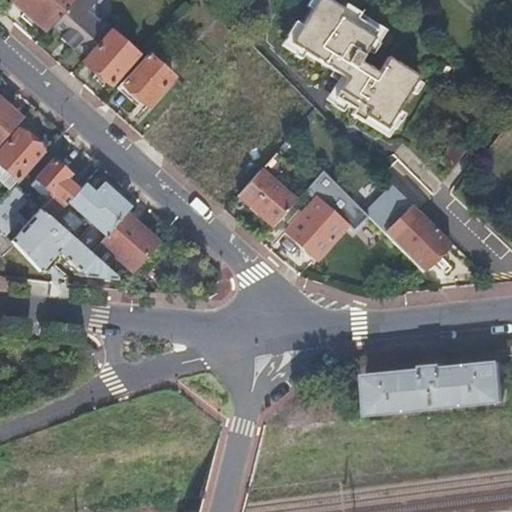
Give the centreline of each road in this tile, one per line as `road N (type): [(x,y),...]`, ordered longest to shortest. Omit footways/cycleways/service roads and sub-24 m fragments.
road 1 (residential): [(0,42),(256,270),(272,330)]
road 2 (residential): [(511,313),(320,333),(272,330)]
road 3 (residential): [(272,330),(221,511)]
road 4 (residential): [(272,330),(120,387)]
road 5 (residential): [(272,330),(114,317)]
road 6 (residential): [(120,387),(0,430)]
